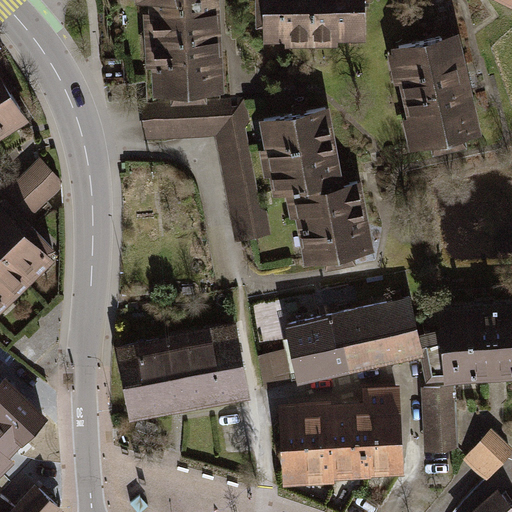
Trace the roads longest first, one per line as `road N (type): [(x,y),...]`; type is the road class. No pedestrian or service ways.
road 1 (tertiary): [(84,378),(94,197),(70,96),(32,39)]
road 2 (residential): [(92,511),(84,378)]
